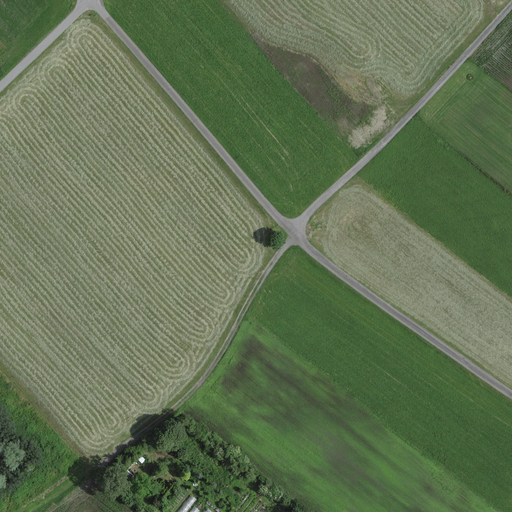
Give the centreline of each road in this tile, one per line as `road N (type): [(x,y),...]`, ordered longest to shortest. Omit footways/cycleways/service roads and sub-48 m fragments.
road 1 (track): [(296,231),(511,5)]
road 2 (track): [(296,231),(207,378),(101,466)]
road 3 (track): [(296,231),(95,0)]
road 4 (track): [(511,392),(296,231)]
road 5 (track): [(90,0),(0,90)]
